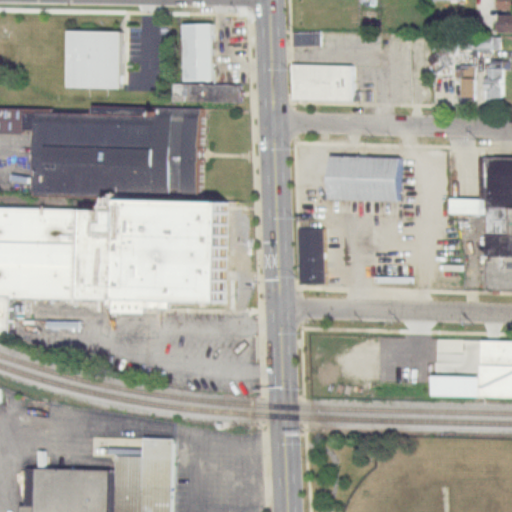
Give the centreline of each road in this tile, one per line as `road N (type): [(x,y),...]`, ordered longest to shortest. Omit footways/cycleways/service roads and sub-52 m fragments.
road 1 (secondary): [(268,0),(282,417)]
road 2 (residential): [(273,123),(511,130)]
road 3 (residential): [(280,311),(511,317)]
